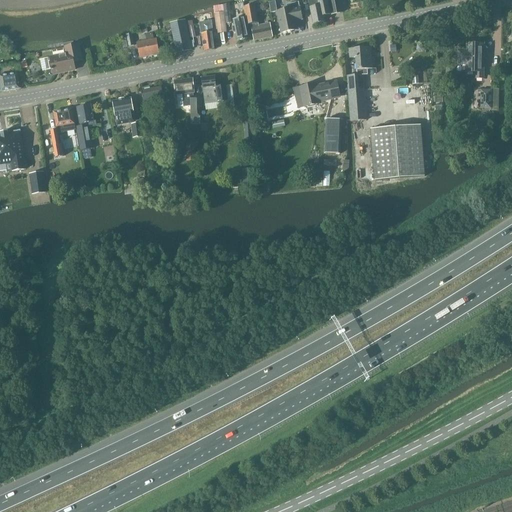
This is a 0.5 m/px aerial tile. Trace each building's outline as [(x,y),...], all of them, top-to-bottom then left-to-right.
[(309,0),(313,24),(324,22),(323,16),(329,15),(326,0),(309,0)] [(343,12),(340,0),(328,0),(332,15),(343,12)] [(288,9),(277,11),(281,33),(297,30),(295,21),(303,20),(300,7),(299,2),(287,4),(288,9)] [(229,4),(223,5),(224,13),(225,22),(225,23),(231,22),(231,21),(230,13),(229,4)] [(247,25),(251,25),(254,41),(273,38),(270,24),(258,26),(254,6),(244,7),(247,25)] [(224,13),(215,14),(218,34),(227,33),(225,23),(224,13)] [(234,26),(232,27),(233,33),(236,33),(237,40),(248,38),(244,17),(233,19),(234,26)] [(186,22),(186,21),(171,24),(177,53),(191,50),(188,38),(201,36),(204,52),(215,50),(211,24),(194,28),(192,21),(186,22)] [(126,37),(128,47),(134,46),(132,34),(126,35),(126,37)] [(142,42),(137,43),(140,59),(143,58),(144,59),(146,58),(147,57),(153,56),(154,57),(157,56),(158,55),(160,55),(156,39),(154,40),(152,34),(145,35),(141,36),(142,42)] [(66,55),(45,59),(47,70),(51,69),(52,70),(53,70),(53,74),(75,70),(74,62),(81,61),(79,45),(65,48),(66,55)] [(476,78),(482,78),(483,46),(468,46),(468,52),(459,52),(459,61),(467,61),(467,70),(476,70),(476,78)] [(357,70),(357,75),(347,76),(351,122),(366,121),(363,76),(367,75),(367,70),(372,69),(371,48),(349,49),(350,59),(355,58),(356,70),(357,70)] [(3,75),(0,75),(0,91),(19,89),(16,73),(3,75)] [(215,76),(202,78),(204,96),(217,94),(218,101),(228,100),(226,85),(216,87),(215,76)] [(193,79),(174,81),(176,95),(182,95),(184,107),(192,106),(192,98),(194,98),(193,94),(194,94),(193,79)] [(315,85),(301,88),(305,108),(307,107),(309,108),(316,107),(317,105),(319,104),(318,102),(340,97),(337,83),(315,88),(315,85)] [(160,105),(165,104),(162,87),(150,90),(149,88),(145,89),(145,91),(142,91),(144,104),(159,101),(160,105)] [(481,108),(492,109),(492,90),(481,90),(481,108)] [(131,98),(112,101),(117,126),(129,124),(129,121),(135,120),(133,112),(131,98)] [(88,125),(89,128),(96,126),(95,121),(93,121),(90,106),(77,108),(80,124),(81,124),(81,126),(88,125)] [(57,130),(51,131),(54,146),(53,146),(54,152),(59,151),(63,151),(62,145),(60,145),(58,134),(66,133),(65,126),(74,125),(71,109),(53,112),(57,130)] [(251,119),(244,120),(246,143),(253,142),(251,119)] [(284,120),(272,123),(273,129),(285,126),(284,120)] [(326,120),(324,154),(340,154),(342,120),(330,120),(326,120)] [(141,123),(132,124),(133,139),(143,138),(141,123)] [(88,125),(77,127),(80,145),(81,151),(90,149),(89,143),(91,143),(89,128),(88,125)] [(425,177),(421,126),(371,130),(375,180),(425,177)] [(1,133),(0,133),(0,165),(6,165),(11,164),(12,171),(26,169),(20,130),(8,132),(8,131),(1,132),(1,133)] [(187,148),(187,162),(195,162),(195,148),(187,148)] [(256,169),(242,170),(243,187),(257,186),(256,169)] [(46,193),(43,172),(29,174),(32,195),(46,193)] [(144,179),(135,180),(136,188),(145,186),(144,179)]
